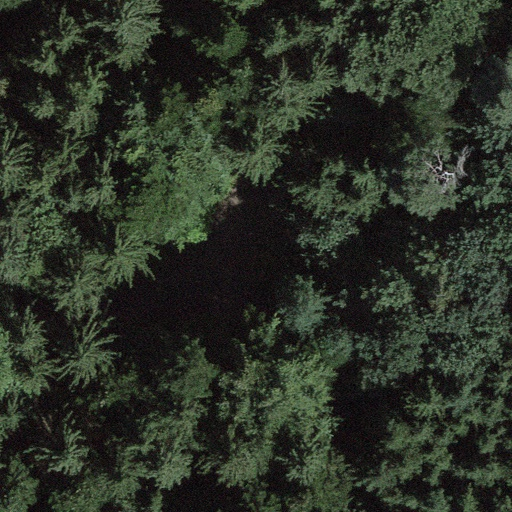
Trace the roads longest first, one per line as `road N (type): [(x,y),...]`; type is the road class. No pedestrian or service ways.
road 1 (track): [(0,411),(167,283),(209,239),(257,176),(353,0)]
road 2 (track): [(380,511),(209,239)]
